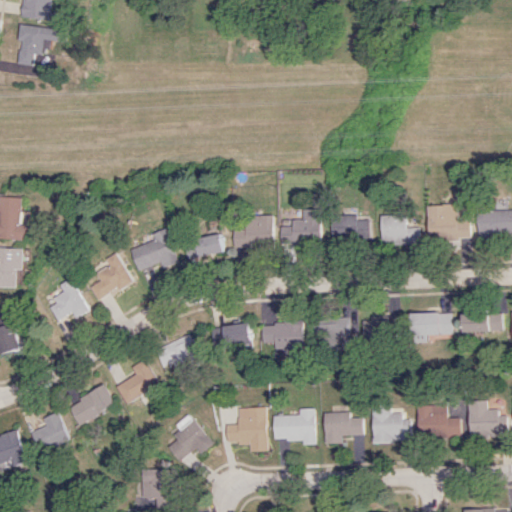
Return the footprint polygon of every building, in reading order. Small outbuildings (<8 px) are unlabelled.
[(52,0),(22,0),(22,17),(51,19),(52,0)] [(68,30),(20,23),(17,40),(21,41),(18,62),(32,65),(34,52),(50,54),(52,40),(66,42),(68,30)] [(23,196),(0,195),(0,238),(27,239),(28,224),(22,224),(23,196)] [(447,204),(429,205),(430,238),(471,237),(471,219),(458,219),(458,213),(448,214),(447,204)] [(283,243),(323,242),(322,208),(305,208),(305,218),(295,219),(295,225),(283,225),(283,243)] [(511,208),(478,210),(479,236),(511,234),(511,208)] [(275,214),(246,215),(246,222),(235,223),(236,246),(276,245),(275,214)] [(420,243),(420,226),(408,226),(408,214),(383,214),(383,244),(420,243)] [(333,241),(371,241),(371,215),(333,215),(333,241)] [(154,239),(130,248),(138,270),(161,261),(164,267),(180,261),(167,227),(152,233),(154,239)] [(188,257),(226,253),(224,233),(186,237),(188,257)] [(25,248),(0,246),(0,275),(0,284),(23,286),(25,248)] [(119,290),(134,281),(117,252),(106,258),(110,265),(96,272),(100,280),(90,286),(98,299),(117,287),(119,290)] [(76,317),(90,309),(70,278),(43,295),(59,319),(72,311),(76,317)] [(453,333),(452,311),(411,312),(412,341),(427,340),(427,334),(453,333)] [(463,313),(463,331),(502,330),(502,313),(463,313)] [(365,339),(401,338),(401,315),(372,315),(372,319),(365,320),(365,339)] [(350,317),(317,318),(317,343),(350,343),(350,317)] [(305,321),(265,322),(265,343),(277,342),(277,352),(306,352),(305,321)] [(254,346),(254,324),(215,325),(216,348),(254,346)] [(158,347),(165,366),(177,361),(180,370),(206,361),(196,334),(158,347)] [(139,372),(118,386),(130,404),(163,382),(147,358),(134,366),(139,372)] [(83,424),(119,403),(108,383),(71,405),(83,424)] [(506,414),(498,415),(498,408),(488,408),(487,399),(469,400),(470,435),(507,434),(506,414)] [(461,416),(447,416),(447,403),(419,404),(419,436),(461,435),(461,416)] [(375,441),(412,440),(412,418),(404,418),(404,412),(392,412),(392,404),(374,404),(375,441)] [(269,406),(241,407),(241,424),(230,424),(230,443),(252,442),(252,450),(270,450),(269,406)] [(318,443),(317,407),(302,407),(303,413),(276,414),(277,439),(306,438),(306,443),(318,443)] [(34,431),(43,452),(73,438),(61,410),(46,417),(49,424),(34,431)] [(345,442),(345,434),(365,434),(365,416),(353,416),(353,411),(327,412),(328,443),(345,442)] [(178,423),(184,433),(169,442),(180,461),(212,441),(194,413),(178,423)] [(28,462),(22,432),(0,436),(0,460),(0,462),(16,459),(17,464),(28,462)]
